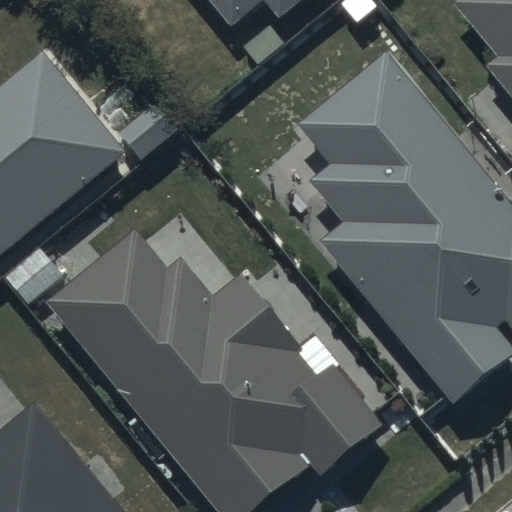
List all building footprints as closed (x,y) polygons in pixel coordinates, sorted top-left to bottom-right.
[(207,0),(232,31),(264,4),(276,19),(299,0),(207,0)] [(511,0),(459,0),(454,5),(497,56),(486,66),(511,96),(511,0)] [(511,205),(388,52),(298,124),(330,165),(308,182),(343,225),(322,241),(453,404),(511,356),(511,344),(499,328),(508,321),(511,325),(511,205)] [(0,259),(127,152),(43,53),(0,89),(0,259)] [(168,272),(135,230),(45,303),(216,511),(253,511),(312,466),(319,476),(384,426),(335,363),(317,378),(297,353),(302,349),(243,274),(214,297),(184,259),(168,272)] [(0,511),(122,511),(34,405),(0,433),(0,511)]
